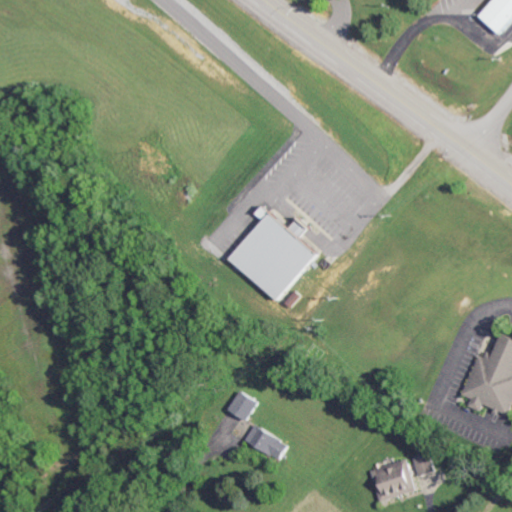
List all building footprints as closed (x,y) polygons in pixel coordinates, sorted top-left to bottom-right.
[(511,0),(495,0),(482,14),(502,32),(511,21),(511,0)] [(322,251),(303,236),(313,224),(302,215),(294,226),(267,204),(260,213),(267,219),(234,259),(282,299),(322,251)] [(511,334),(505,332),(497,353),(484,348),(466,394),(475,397),(471,405),(483,410),(486,403),(511,414),(511,413),(511,334)] [(233,408),(252,419),(263,400),(244,389),(233,408)] [(293,441),(257,424),(250,441),(285,458),(293,441)] [(437,471),(432,451),(416,455),(421,475),(437,471)] [(373,469),(382,501),(419,490),(409,458),(373,469)]
